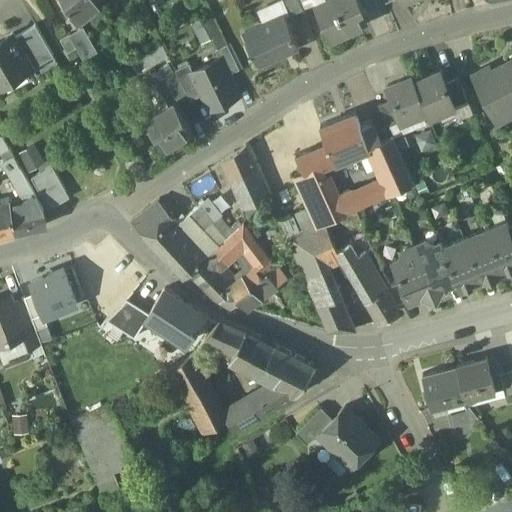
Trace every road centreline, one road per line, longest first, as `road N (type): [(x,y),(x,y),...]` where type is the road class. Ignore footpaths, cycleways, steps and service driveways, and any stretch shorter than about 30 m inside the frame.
road 1 (residential): [(105,217),(334,69),(511,12)]
road 2 (tertiary): [(376,349),(347,352),(243,319),(167,271),(105,217)]
road 3 (track): [(85,511),(294,406)]
road 4 (residential): [(440,511),(436,476),(381,376),(376,349)]
road 5 (tertiary): [(511,313),(376,349)]
